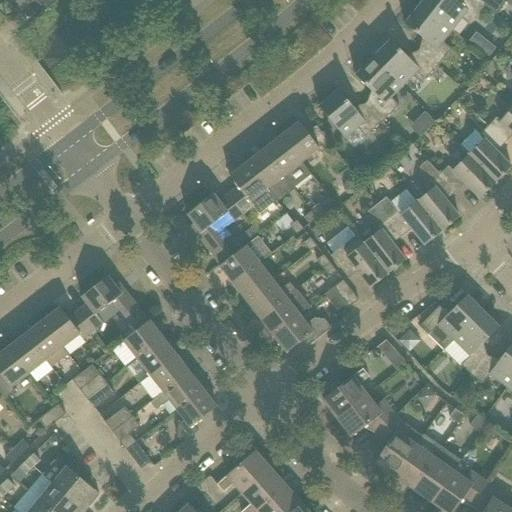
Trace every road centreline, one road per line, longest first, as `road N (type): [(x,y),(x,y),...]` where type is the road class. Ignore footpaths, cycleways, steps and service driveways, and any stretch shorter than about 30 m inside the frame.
road 1 (residential): [(126,221),(318,78),(395,0)]
road 2 (tertiary): [(87,171),(301,0)]
road 3 (residential): [(264,398),(468,241)]
road 4 (tertiary): [(252,0),(65,144)]
road 5 (residential): [(264,398),(126,221)]
road 6 (residential): [(131,511),(264,398)]
road 7 (residential): [(0,320),(126,221)]
road 8 (residential): [(369,511),(264,398)]
